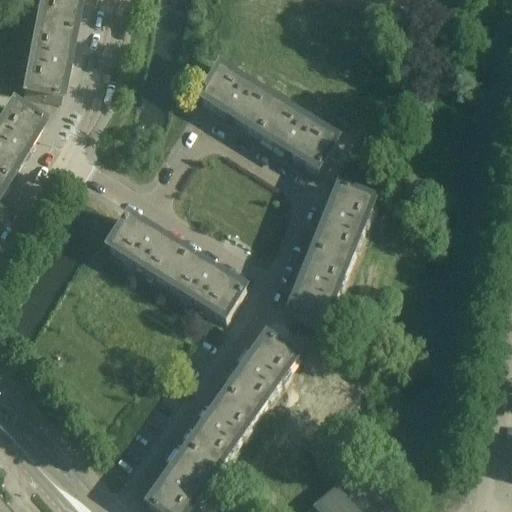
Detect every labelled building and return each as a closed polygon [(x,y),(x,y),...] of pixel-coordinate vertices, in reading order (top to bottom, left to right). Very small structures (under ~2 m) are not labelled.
[(81,0),(42,0),(36,34),(73,41),(79,13),(81,2),(81,0)] [(358,0),(358,5),(425,19),(429,0),(358,0)] [(73,41),(36,34),(23,101),(60,109),(66,80),(68,69),(73,41)] [(260,145),(280,112),(221,76),(201,108),(226,124),(235,130),(236,130),(260,145)] [(0,129),(0,185),(8,190),(23,166),(29,156),(44,131),(11,111),(0,129)] [(338,149),(280,112),(260,145),(284,160),(293,166),(294,166),(318,181),(338,149)] [(326,232),(315,259),(350,273),(376,209),(341,195),(330,222),(329,222),(325,232),(326,232)] [(109,257),(168,294),(188,261),(164,246),(155,240),(154,240),(130,225),(109,257)] [(325,337),(350,273),(315,259),(304,285),(300,296),(289,323),(325,337)] [(188,261),(168,294),(226,330),(247,298),(222,282),(213,276),(212,276),(188,261)] [(245,378),(228,401),(259,423),(299,367),(268,345),(251,369),(251,368),(244,378),(245,378)] [(220,479),(259,423),(228,401),(212,425),(211,424),(205,433),(205,434),(189,457),(220,479)] [(196,511),(220,479),(189,457),(172,480),(165,489),(166,490),(149,511),(196,511)] [(390,509),(387,511),(352,511),(336,494),(315,511),(394,511),(391,508),(390,508),(390,509)]
